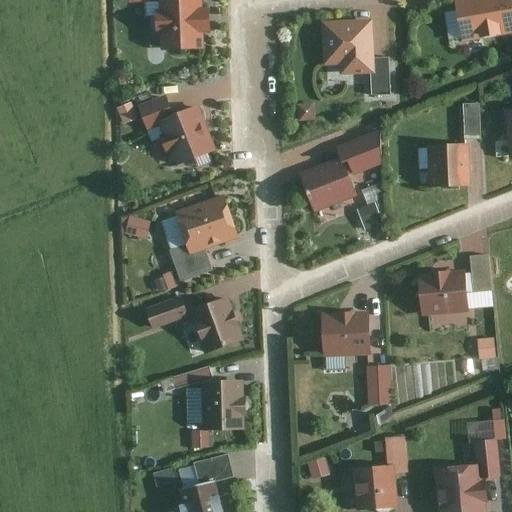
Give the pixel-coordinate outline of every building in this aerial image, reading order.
[(202,0),(159,0),(161,50),(205,49),(202,0)] [(511,0),(455,0),(463,42),(511,33),(511,0)] [(374,21),(324,23),(325,65),(343,65),(344,74),(376,72),(374,21)] [(487,137),(486,102),(468,103),(470,138),(487,137)] [(126,124),(141,121),(137,103),(123,106),(126,124)] [(302,104),(303,120),(320,119),(319,103),(302,104)] [(200,108),(160,122),(175,165),(215,151),(200,108)] [(469,146),(429,148),(431,188),(470,186),(469,146)] [(343,160),(302,174),(315,210),(356,196),(343,160)] [(389,225),(380,187),(368,190),(371,206),(363,208),(368,230),(389,225)] [(226,196),(176,212),(189,255),(240,238),(226,196)] [(154,218),(126,217),(126,235),(153,236),(154,218)] [(466,274),(420,278),(424,316),(469,313),(466,274)] [(229,299),(190,313),(206,355),(245,341),(229,299)] [(369,316),(322,319),(324,362),(371,359),(369,316)] [(484,360),(501,358),(499,337),(482,338),(484,360)] [(371,366),(373,405),(397,404),(395,365),(371,366)] [(244,382),(202,384),(204,432),(247,430),(244,382)] [(318,479),(335,475),(330,458),(313,463),(318,479)] [(489,511),(484,468),(437,473),(441,511),(489,511)] [(161,487),(179,485),(177,469),(159,471),(161,487)] [(398,469),(356,472),(359,511),(401,509),(398,469)] [(223,511),(215,484),(181,493),(186,511),(223,511)]
